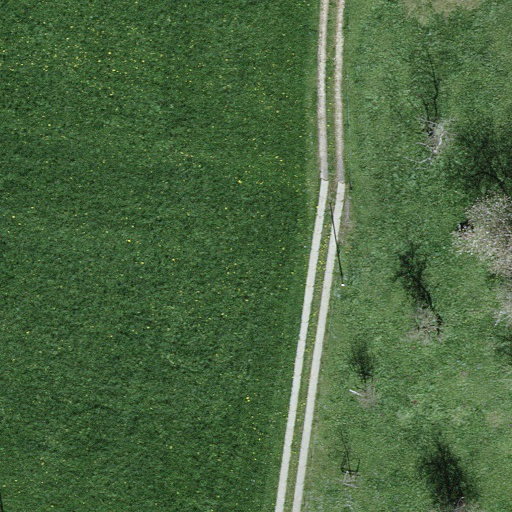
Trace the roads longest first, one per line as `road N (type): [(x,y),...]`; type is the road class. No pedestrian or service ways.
road 1 (track): [(511,435),(404,344),(358,267),(331,199),(333,0)]
road 2 (track): [(288,511),(331,199)]
